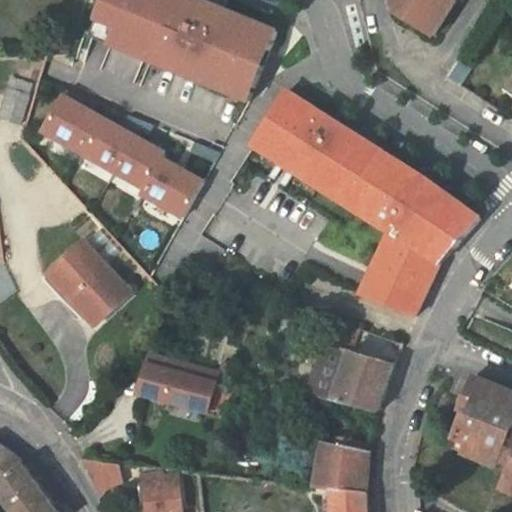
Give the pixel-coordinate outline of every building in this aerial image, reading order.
[(105,0),(92,39),(250,103),(265,67),(256,64),(263,49),(271,52),(279,33),(225,11),(220,22),(212,19),(213,16),(205,13),(208,4),(199,0),(198,0),(105,0)] [(391,0),(395,12),(435,37),(458,0),(391,0)] [(225,11),(208,4),(205,13),(213,16),(212,19),(220,22),(225,11)] [(271,52),(263,49),(256,64),(265,67),(271,52)] [(14,78),(10,90),(30,96),(34,84),(14,78)] [(21,125),(30,96),(10,90),(1,118),(21,125)] [(289,92),(259,138),(274,147),(269,155),(284,165),(290,157),(310,170),(305,179),(333,196),(338,188),(355,199),(350,207),(392,234),(361,295),(409,314),(417,318),(439,271),(444,263),(471,232),(483,220),(432,182),(358,135),(339,123),(338,125),(318,112),(319,110),(289,92)] [(82,107),(65,98),(45,133),(85,155),(105,120),(82,107)] [(135,137),(105,120),(85,155),(115,172),(135,137)] [(167,155),(135,137),(115,172),(147,190),(164,160),(167,155)] [(274,147),(259,138),(254,146),(269,155),(274,147)] [(310,170),(290,157),(284,165),(305,179),(310,170)] [(205,183),(164,160),(147,190),(144,195),(185,218),(205,183)] [(355,199),(338,188),(333,196),(350,207),(355,199)] [(132,293),(85,242),(55,270),(76,293),(71,298),(97,326),(132,293)] [(76,293),(55,270),(50,274),(71,298),(76,293)] [(326,343),(327,343),(353,351),(361,329),(333,319),(326,343)] [(387,392),(397,365),(353,351),(327,343),(309,395),(338,403),(380,414),(387,392)] [(220,373),(151,355),(141,394),(171,402),(172,400),(203,408),(207,396),(213,398),(220,373)] [(511,401),(498,396),(501,388),(474,377),(465,402),(474,405),(470,414),(467,412),(466,413),(455,439),(460,441),(469,445),(465,454),(499,468),(502,461),(511,465),(511,468),(507,480),(511,481),(511,401)] [(511,392),(501,388),(498,396),(511,401),(511,392)] [(213,398),(207,396),(203,408),(203,411),(210,413),(213,398)] [(461,411),(466,413),(467,412),(470,414),(474,405),(465,402),(461,411)] [(327,443),(372,452),(373,445),(328,436),(327,443)] [(465,454),(469,445),(460,441),(456,450),(465,454)] [(0,493),(14,511),(61,511),(26,464),(3,445),(0,442),(0,493)] [(372,452),(327,443),(325,442),(324,452),(319,483),(317,489),(322,490),(333,490),(369,493),(369,480),(369,473),(370,467),(372,452)] [(324,452),(311,450),(306,481),(319,483),(324,452)] [(125,482),(121,464),(86,461),(103,492),(125,482)] [(149,509),(149,511),(183,511),(179,472),(146,468),(147,477),(145,478),(146,483),(149,509)] [(146,483),(140,484),(143,510),(149,509),(146,483)] [(323,511),(333,511),(333,490),(322,490),(323,511)] [(370,511),(369,493),(333,490),(333,511),(370,511)]
